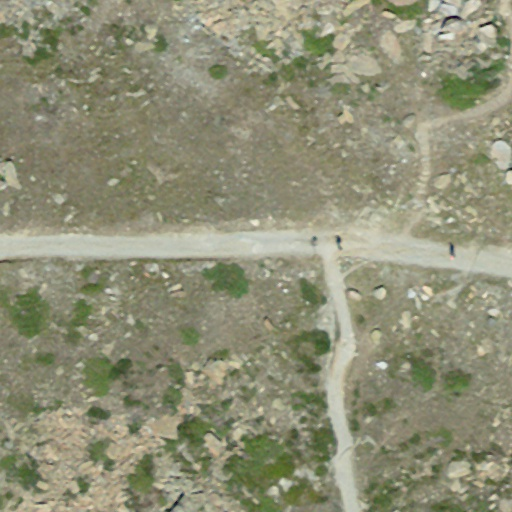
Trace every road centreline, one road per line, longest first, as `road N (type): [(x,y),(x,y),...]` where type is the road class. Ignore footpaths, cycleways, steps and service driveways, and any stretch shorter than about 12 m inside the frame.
road 1 (track): [(328,245),(0,243)]
road 2 (track): [(511,260),(328,245)]
